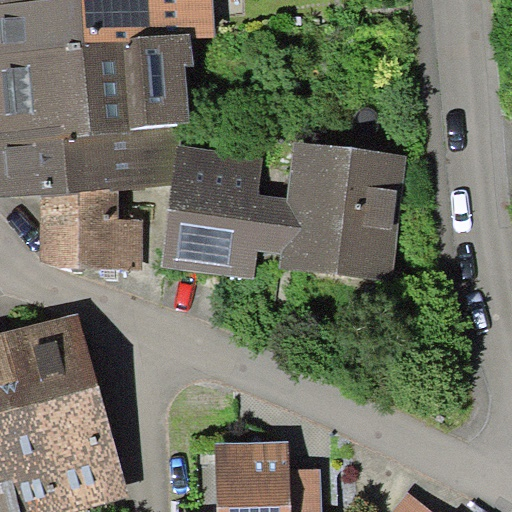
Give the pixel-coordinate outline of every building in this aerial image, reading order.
[(0,0),(0,197),(40,194),(119,189),(174,185),(180,144),(194,147),(185,66),(194,66),(192,38),(215,37),(213,0),(0,0)] [(264,153),(194,147),(180,144),(174,185),(162,266),(254,277),(258,250),(283,253),(281,268),(392,280),(408,154),(295,140),(288,197),(260,193),(264,153)] [(119,189),(40,194),(41,262),(142,270),(144,219),(119,219),(119,189)] [(79,312),(0,332),(0,432),(21,511),(78,511),(128,499),(79,312)] [(0,511),(21,511),(0,432),(0,511)] [(290,441),(217,442),(218,511),(292,511),(291,469),(290,441)] [(321,511),(321,469),(291,469),(292,511),(321,511)] [(434,511),(409,491),(392,511),(391,511),(434,511)]
